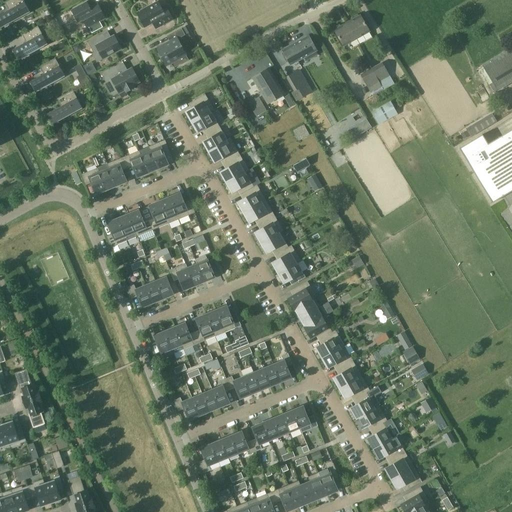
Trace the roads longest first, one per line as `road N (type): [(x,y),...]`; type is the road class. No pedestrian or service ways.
road 1 (residential): [(341,0),(164,91)]
road 2 (residential): [(320,380),(187,435)]
road 3 (residential): [(261,272),(141,323)]
road 4 (residential): [(52,152),(164,91)]
road 5 (residential): [(83,215),(130,328)]
road 6 (residential): [(379,487),(320,380)]
road 7 (residential): [(130,328),(176,440)]
road 8 (residential): [(203,166),(261,272)]
